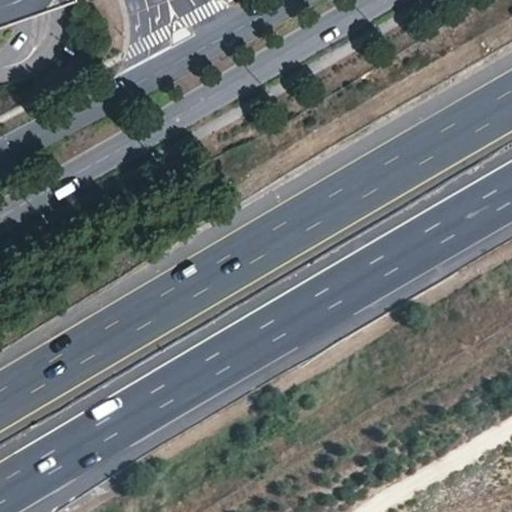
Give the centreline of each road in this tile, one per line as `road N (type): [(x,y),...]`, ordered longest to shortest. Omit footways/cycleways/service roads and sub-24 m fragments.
road 1 (motorway): [(0,490),(511,194)]
road 2 (motorway): [(511,106),(0,399)]
road 3 (secondary): [(0,216),(377,0)]
road 4 (secondary): [(281,0),(0,156)]
